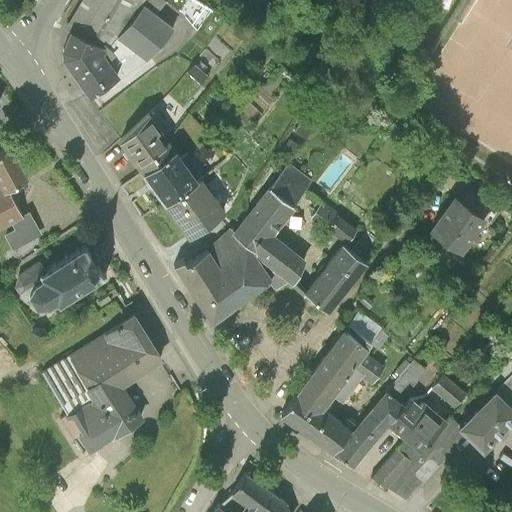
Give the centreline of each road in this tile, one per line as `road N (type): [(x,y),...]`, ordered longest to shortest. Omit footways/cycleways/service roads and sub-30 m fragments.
road 1 (tertiary): [(14,58),(242,415)]
road 2 (tertiary): [(242,415),(311,475),(373,511)]
